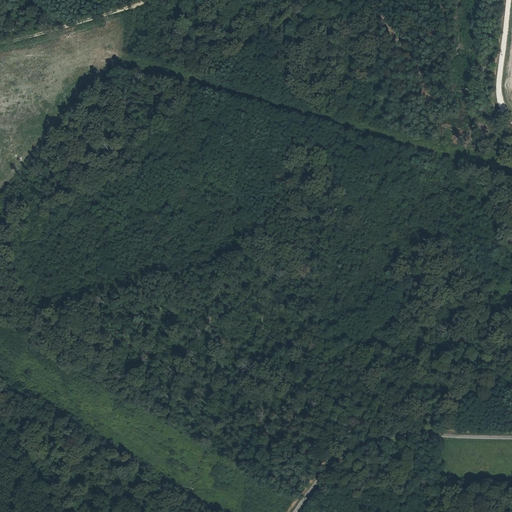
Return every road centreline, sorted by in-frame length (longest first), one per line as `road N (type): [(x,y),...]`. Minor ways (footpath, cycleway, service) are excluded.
road 1 (unknown): [(294,511),(324,468),(369,441),(410,434),(511,438)]
road 2 (track): [(507,0),(498,93),(511,124)]
